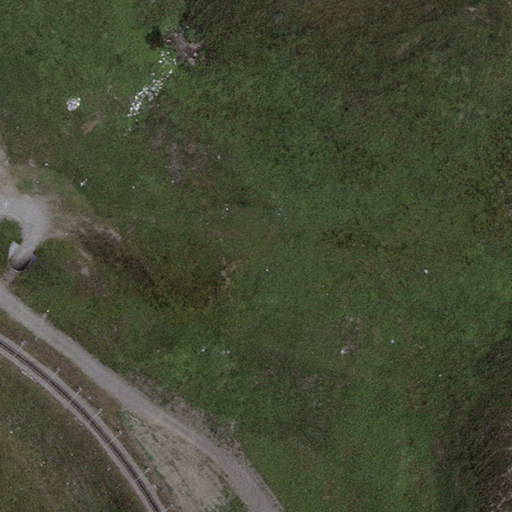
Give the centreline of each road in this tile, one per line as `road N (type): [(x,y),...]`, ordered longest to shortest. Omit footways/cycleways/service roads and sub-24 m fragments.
road 1 (track): [(0,293),(221,474),(252,511)]
road 2 (track): [(0,210),(32,217),(38,227),(0,296)]
